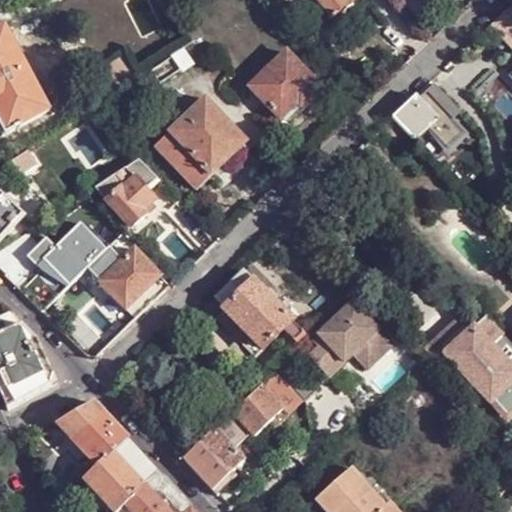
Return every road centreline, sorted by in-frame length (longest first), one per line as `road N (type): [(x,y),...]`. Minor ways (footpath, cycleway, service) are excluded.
road 1 (residential): [(491,0),(89,377)]
road 2 (residential): [(208,511),(89,377)]
road 3 (residential): [(89,377),(0,287)]
